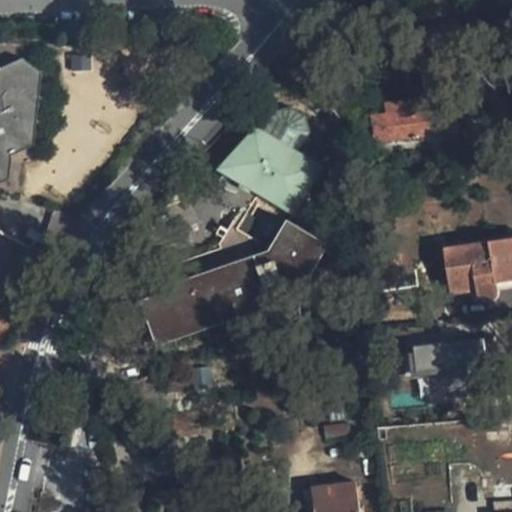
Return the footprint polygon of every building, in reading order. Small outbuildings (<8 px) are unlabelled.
[(0,173),(10,169),(8,147),(28,139),(36,73),(10,53),(0,54),(0,173)] [(374,143),(460,132),(450,56),(421,59),(425,97),(385,102),(387,112),(371,114),(374,143)] [(278,117),(264,139),(300,160),(313,139),(308,123),(294,114),(278,117)] [(226,176),(287,213),(314,169),(300,160),(264,139),(260,136),(226,176)] [(293,296),(323,247),(281,221),(264,250),(267,260),(174,294),(171,289),(140,303),(156,349),(293,296)] [(0,297),(1,295),(6,298),(31,245),(0,228),(0,297)] [(511,239),(445,249),(452,294),(471,291),(471,293),(478,292),(480,296),(481,299),(486,301),(489,301),(494,299),(497,295),(498,290),(497,283),(511,280),(511,239)] [(267,260),(264,250),(170,284),(171,289),(174,294),(267,260)] [(511,280),(497,283),(498,290),(511,288),(511,280)] [(479,367),(477,340),(413,346),(415,372),(432,370),(433,390),(465,388),(463,368),(479,367)] [(360,511),(356,482),(313,487),(316,511),(360,511)] [(511,484),(493,486),(494,502),(511,500),(511,484)] [(511,511),(511,500),(494,502),(494,511),(511,511)]
